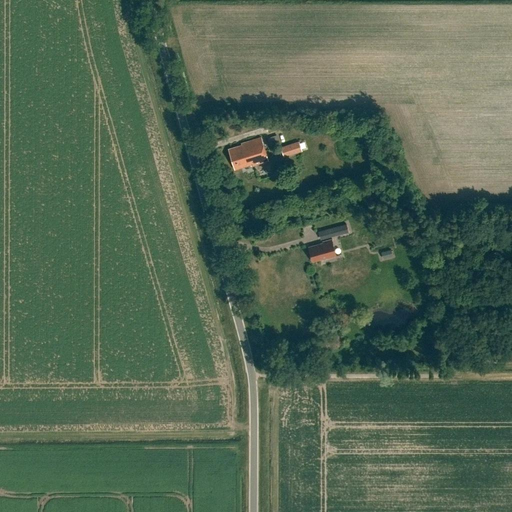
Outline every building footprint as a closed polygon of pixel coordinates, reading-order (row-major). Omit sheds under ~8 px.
[(268,161),(261,138),(237,145),(237,147),(228,149),(235,170),(248,166),(249,167),(268,161)] [(284,157),(302,151),(299,141),(280,147),(284,157)] [(329,229),(331,236),(349,232),(346,224),(329,229)] [(308,247),(313,262),(326,258),(327,259),(336,256),(331,239),(322,242),(322,243),(308,247)] [(383,259),(392,256),(391,250),(381,252),(383,259)]
